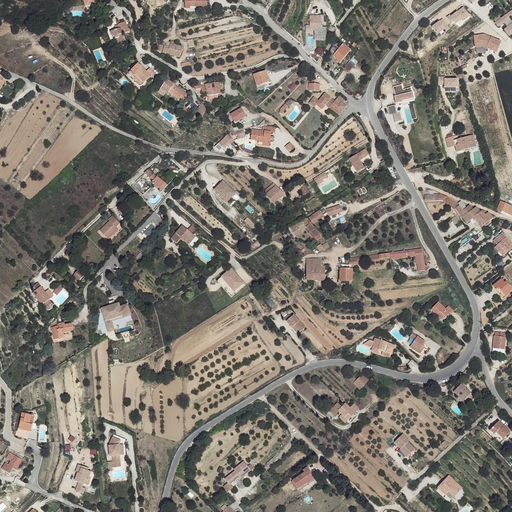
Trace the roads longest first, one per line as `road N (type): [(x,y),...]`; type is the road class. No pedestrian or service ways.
road 1 (tertiary): [(471,339),(453,365),(430,374),(331,359),(287,374),(188,438),(158,511)]
road 2 (unclassified): [(0,67),(154,145),(286,165),(309,156),(355,106)]
road 3 (unknown): [(259,390),(370,501),(407,511)]
road 4 (tertiary): [(400,174),(467,291),(471,339)]
road 5 (residential): [(307,57),(189,80),(144,54)]
road 6 (unknown): [(137,511),(126,433),(108,433),(110,468)]
road 7 (unknown): [(34,490),(36,452),(7,434),(0,379)]
road 8 (unknown): [(308,255),(350,250),(417,203)]
road 9 (residential): [(511,221),(400,174)]
